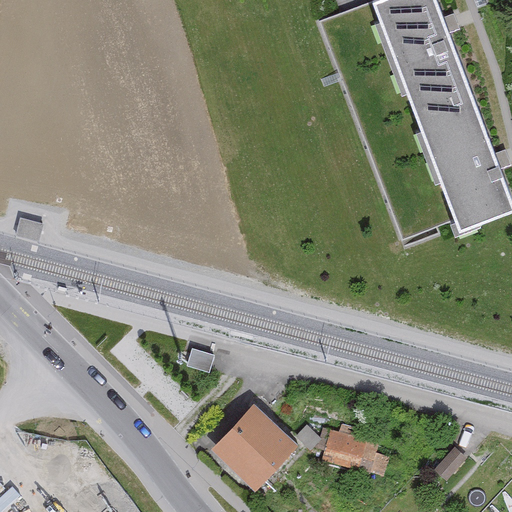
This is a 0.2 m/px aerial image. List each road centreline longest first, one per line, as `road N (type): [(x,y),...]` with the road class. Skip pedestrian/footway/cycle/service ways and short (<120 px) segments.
road 1 (track): [(511,419),(209,337)]
road 2 (secondary): [(198,511),(53,348)]
